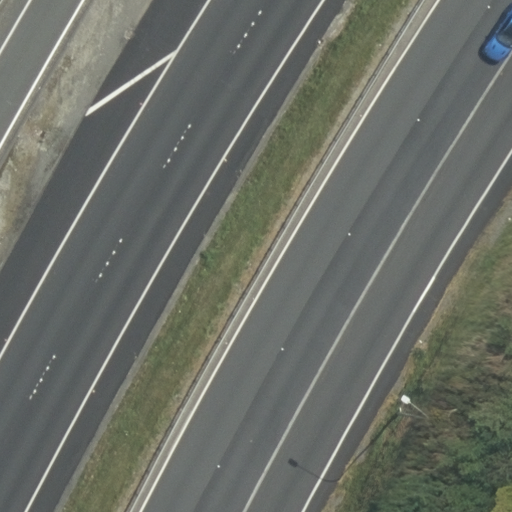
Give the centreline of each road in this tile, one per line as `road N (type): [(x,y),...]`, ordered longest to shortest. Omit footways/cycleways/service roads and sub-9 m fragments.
road 1 (motorway): [(511,28),(414,169),(217,511)]
road 2 (motorway): [(0,478),(226,59),(268,0)]
